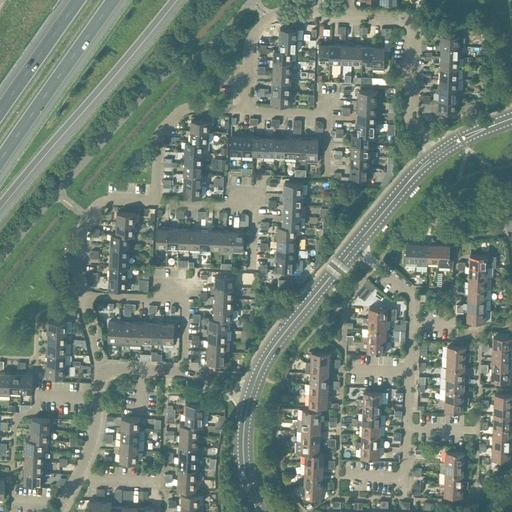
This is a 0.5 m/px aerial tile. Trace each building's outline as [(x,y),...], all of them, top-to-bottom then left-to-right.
[(279,38),(297,39),(298,28),(280,27),(279,38)] [(441,34),(441,45),(459,46),(464,46),(464,35),(459,35),(459,30),(443,29),(443,34),(441,34)] [(279,38),(279,49),(292,50),(292,51),(297,51),(297,39),(279,38)] [(330,62),(330,44),(319,43),(318,61),(330,62)] [(330,62),(340,62),(341,44),(330,44),(330,62)] [(352,44),(341,44),(340,62),(351,63),(352,44)] [(351,63),(362,63),(363,45),(352,44),(351,63)] [(362,63),(373,64),(373,45),(363,45),(362,63)] [(373,45),(373,64),(372,69),(384,69),(384,64),(385,46),(373,45)] [(459,57),(459,46),(441,45),(440,56),(459,57)] [(292,61),(292,51),(292,50),(279,49),(274,49),(274,60),(292,61)] [(458,68),(459,57),(440,56),(440,67),(458,68)] [(291,71),(292,61),(274,60),(273,71),(291,71)] [(458,78),(458,68),(440,67),(440,78),(458,78)] [(291,82),(291,71),(273,71),(273,82),(291,82)] [(457,89),(458,78),(440,78),(439,88),(457,89)] [(290,93),(291,82),(273,82),(272,92),(290,93)] [(457,100),(457,89),(439,88),(439,99),(457,100)] [(358,101),(376,102),(377,90),(358,90),(358,101)] [(272,104),(290,104),(290,93),(272,92),(272,104)] [(457,100),(439,99),(438,111),(442,111),(451,111),(457,112),(457,100)] [(376,113),(376,102),(358,101),(357,112),(376,113)] [(357,112),(357,123),(375,123),(376,113),(357,112)] [(191,130),(209,131),(210,120),(192,119),(191,130)] [(357,123),(356,133),(370,134),(375,135),(375,123),(357,123)] [(191,130),(191,141),(204,142),(209,142),(209,131),(191,130)] [(370,145),(370,134),(356,133),(352,133),(351,144),(370,145)] [(242,154),(243,135),(231,135),(231,153),(242,154)] [(253,136),(243,135),(242,154),(253,154),(253,136)] [(264,136),(253,136),(253,154),(264,155),(264,136)] [(275,137),(264,136),(264,155),(274,155),(275,137)] [(274,155),(285,155),(286,137),(275,137),(274,155)] [(285,155),(296,156),(297,138),(286,137),(285,155)] [(296,156),(307,156),(307,138),(297,138),(296,156)] [(307,156),(306,161),(318,162),(318,157),(319,138),(307,138),(307,156)] [(203,153),(204,142),(191,141),(186,140),(185,152),(203,153)] [(351,144),(351,155),(369,156),(370,145),(351,144)] [(203,163),(203,153),(185,152),(185,163),(203,163)] [(369,166),(369,156),(351,155),(351,166),(369,166)] [(185,163),(184,173),(202,174),(203,163),(185,163)] [(369,166),(351,166),(350,177),(368,178),(369,166)] [(202,185),(202,174),(184,173),(184,184),(202,185)] [(284,193),(302,194),(303,183),(285,182),(284,193)] [(201,196),(202,185),(184,184),(183,195),(201,196)] [(284,193),(284,204),(302,205),(302,194),(284,193)] [(284,204),(283,215),(301,216),(302,205),(284,204)] [(116,223),(135,224),(135,212),(117,211),(116,223)] [(283,215),(283,225),(283,226),(296,226),(296,227),(301,227),(301,216),(283,215)] [(116,223),(116,233),(116,234),(129,234),(129,235),(134,235),(135,224),(116,223)] [(295,237),(296,227),(296,226),(283,226),(283,225),(278,225),(277,236),(295,237)] [(167,246),(168,228),(157,227),(156,246),(167,246)] [(179,228),(168,228),(167,246),(178,246),(179,228)] [(190,229),(179,228),(178,246),(189,247),(190,229)] [(201,229),(190,229),(189,247),(200,247),(201,229)] [(211,229),(201,229),(200,247),(211,248),(211,229)] [(222,230),(211,229),(211,248),(221,248),(222,230)] [(233,230),(222,230),(221,248),(232,249),(233,230)] [(233,230),(232,249),(244,249),(244,231),(233,230)] [(129,245),(129,235),(129,234),(116,234),(116,233),(111,233),(111,244),(129,245)] [(277,236),(277,247),(299,248),(300,237),(295,237),(277,236)] [(417,261),(417,242),(406,242),(405,260),(417,261)] [(428,243),(417,242),(417,261),(416,266),(427,266),(427,261),(428,243)] [(439,243),(428,243),(427,261),(438,262),(439,243)] [(438,262),(438,266),(453,267),(454,244),(439,243),(438,262)] [(128,256),(129,245),(111,244),(110,255),(128,256)] [(277,247),(276,258),(294,259),(294,258),(299,258),(299,248),(277,247)] [(128,266),(128,256),(110,255),(110,266),(128,266)] [(469,266),(487,267),(488,256),(470,255),(469,266)] [(294,259),(276,258),(276,269),(294,270),(294,259)] [(127,277),(128,266),(110,266),(109,277),(127,277)] [(487,278),(487,267),(469,266),(469,277),(487,278)] [(215,286),(233,287),(234,275),(216,275),(215,286)] [(109,288),(127,289),(127,277),(109,277),(109,288)] [(487,288),(487,278),(469,277),(468,287),(487,288)] [(139,279),(139,289),(148,289),(149,279),(139,279)] [(366,280),(355,293),(365,301),(375,287),(366,280)] [(215,286),(215,297),(233,297),(233,287),(215,286)] [(486,299),(487,288),(468,287),(468,298),(486,299)] [(215,297),(214,308),(233,308),(233,297),(215,297)] [(468,298),(467,309),(486,310),(486,299),(468,298)] [(368,318),(387,319),(395,319),(396,308),(369,307),(368,318)] [(214,308),(214,318),(227,319),(232,319),(233,308),(214,308)] [(486,310),(467,309),(467,320),(485,321),(486,310)] [(227,330),(227,319),(214,318),(209,318),(209,329),(227,330)] [(386,330),(387,319),(368,318),(363,318),(363,322),(368,322),(368,329),(386,330)] [(48,331),(67,332),(67,321),(49,320),(48,331)] [(393,330),(405,330),(406,320),(401,320),(401,324),(395,324),(394,326),(394,330),(393,330)] [(119,345),(120,321),(109,321),(108,344),(119,345)] [(131,322),(120,321),(119,345),(130,345),(131,322)] [(142,322),(131,322),(130,345),(141,345),(141,341),(142,322)] [(152,323),(142,322),(141,341),(152,341),(152,323)] [(163,323),(152,323),(152,341),(162,341),(163,323)] [(163,323),(162,341),(174,342),(174,324),(163,323)] [(209,329),(208,340),(227,341),(227,330),(209,329)] [(386,341),(386,330),(368,329),(368,336),(362,336),(362,340),(367,340),(386,341)] [(405,330),(393,330),(392,341),(405,341),(405,330)] [(66,343),(67,332),(48,331),(48,342),(66,343)] [(493,347),(511,348),(511,336),(493,336),(493,347)] [(226,351),(227,341),(208,340),(208,350),(226,351)] [(386,341),(367,340),(367,351),(385,352),(386,341)] [(48,342),(48,353),(66,354),(66,343),(48,342)] [(466,346),(448,345),(447,356),(470,357),(471,353),(465,353),(466,346)] [(493,347),(492,358),(510,358),(511,348),(493,347)] [(226,351),(208,350),(207,362),(226,363),(226,351)] [(311,351),(311,362),(329,363),(330,352),(311,351)] [(48,353),(47,364),(70,365),(70,364),(65,364),(66,354),(48,353)] [(447,356),(447,367),(465,368),(465,361),(470,361),(470,357),(447,356)] [(510,369),(510,358),(492,358),(492,368),(510,369)] [(306,362),(305,373),(310,373),(329,374),(329,363),(311,362),(306,362)] [(70,365),(47,364),(47,375),(65,376),(65,375),(70,376),(70,365)] [(447,367),(446,378),(470,379),(470,375),(464,375),(465,368),(447,367)] [(510,369),(492,368),(491,380),(510,380),(510,369)] [(10,391),(11,373),(0,372),(0,395),(10,396),(10,391)] [(21,373),(11,373),(10,391),(21,391),(21,373)] [(33,374),(32,374),(21,373),(21,391),(32,392),(33,374)] [(310,373),(310,384),(328,385),(329,374),(310,373)] [(446,378),(446,388),(464,389),(464,382),(469,382),(470,379),(446,378)] [(310,384),(309,395),(328,395),(328,385),(310,384)] [(446,388),(445,399),(469,400),(469,397),(464,396),(464,389),(446,388)] [(358,402),(381,403),(382,392),(363,391),(363,398),(358,398),(358,402)] [(494,404),(511,404),(511,393),(495,393),(494,404)] [(327,407),(328,395),(309,395),(309,406),(327,407)] [(205,399),(189,398),(189,402),(186,402),(186,414),(204,414),(205,399)] [(469,400),(445,399),(445,410),(463,411),(463,404),(469,404),(469,400)] [(381,414),(381,403),(358,402),(358,406),(363,406),(362,413),(381,414)] [(511,404),(494,404),(494,415),(511,415),(511,404)] [(320,421),(321,409),(303,409),(302,420),(320,421)] [(380,424),(381,414),(362,413),(362,420),(357,420),(357,423),(380,424)] [(186,414),(185,424),(199,425),(204,426),(204,414),(186,414)] [(493,426),(511,426),(511,415),(494,415),(493,426)] [(49,429),(50,419),(50,418),(32,417),(31,429),(49,429)] [(122,417),(121,428),(139,429),(140,417),(122,417)] [(320,421),(302,420),(297,420),(297,430),(302,431),(320,431),(320,421)] [(380,435),(380,424),(357,423),(357,427),(362,427),(361,435),(380,435)] [(198,436),(199,425),(185,424),(180,424),(180,435),(198,436)] [(493,426),(493,437),(511,437),(511,426),(493,426)] [(121,428),(121,439),(139,440),(139,429),(121,428)] [(31,429),(31,439),(31,440),(44,440),(44,441),(49,441),(49,429),(31,429)] [(319,442),(320,431),(302,431),(301,442),(319,442)] [(180,435),(179,446),(198,447),(198,436),(180,435)] [(379,446),(380,435),(361,435),(361,442),(356,441),(356,445),(379,446)] [(493,437),(492,447),(510,448),(511,437),(493,437)] [(44,451),(44,441),(44,440),(31,440),(31,439),(26,439),(25,450),(44,451)] [(138,451),(139,440),(121,439),(120,450),(138,451)] [(301,442),(301,452),(324,453),(319,452),(319,442),(301,442)] [(379,446),(356,445),(356,449),(361,449),(360,457),(379,457),(379,446)] [(179,446),(179,456),(197,457),(198,447),(179,446)] [(510,448),(492,447),(492,459),(510,460),(510,448)] [(25,450),(25,460),(43,461),(44,451),(25,450)] [(138,451),(120,450),(120,461),(138,462),(138,451)] [(445,462),(469,463),(469,459),(464,459),(464,451),(446,451),(445,462)] [(323,464),(324,453),(301,452),(301,453),(305,453),(305,463),(323,464)] [(179,456),(179,467),(197,468),(197,457),(179,456)] [(25,460),(25,472),(43,473),(43,461),(25,460)] [(445,462),(445,473),(463,474),(464,466),(469,466),(469,463),(445,462)] [(323,475),(323,464),(305,463),(304,474),(323,475)] [(179,467),(178,478),(197,479),(197,468),(179,467)] [(43,473),(25,472),(24,483),(42,484),(43,473)] [(445,473),(445,484),(468,485),(468,481),(463,481),(463,474),(445,473)] [(304,474),(304,485),(322,486),(323,475),(304,474)] [(178,478),(178,489),(196,490),(197,479),(178,478)] [(468,485),(445,484),(444,495),(462,496),(463,488),(468,488),(468,485)] [(322,486),(304,485),(303,496),(322,497),(322,486)] [(200,494),(181,493),(181,504),(199,505),(200,494)] [(99,511),(100,500),(89,500),(88,511),(99,511)] [(99,511),(110,511),(111,506),(111,501),(100,500),(99,511)]
